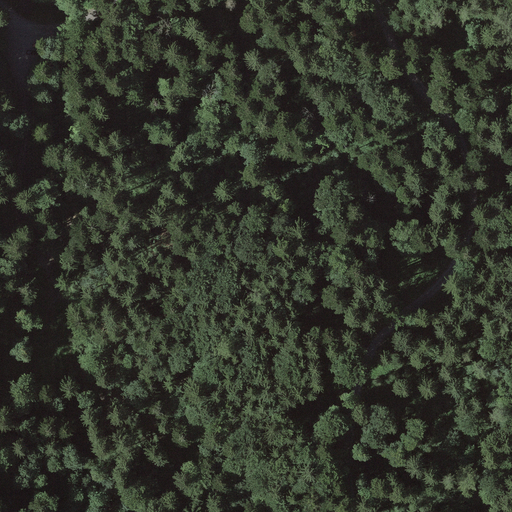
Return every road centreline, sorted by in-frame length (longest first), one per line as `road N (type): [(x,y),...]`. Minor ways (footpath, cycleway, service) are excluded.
road 1 (track): [(424,0),(435,8),(466,80),(478,165),(445,280),(378,337),(355,380),(348,511)]
road 2 (track): [(0,13),(36,35),(110,0)]
